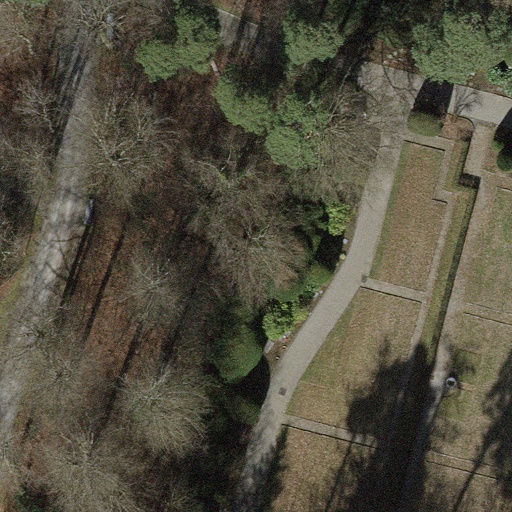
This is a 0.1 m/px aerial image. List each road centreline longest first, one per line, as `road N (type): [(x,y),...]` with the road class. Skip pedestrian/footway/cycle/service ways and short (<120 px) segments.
road 1 (track): [(0,478),(66,210),(89,0)]
road 2 (track): [(403,82),(360,261),(265,413),(241,511)]
road 3 (track): [(511,110),(403,82),(176,0)]
